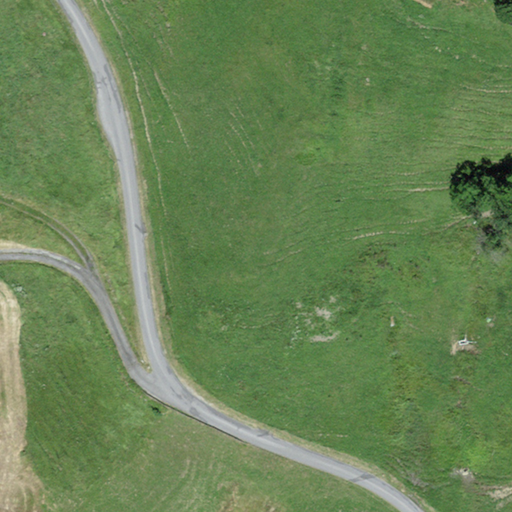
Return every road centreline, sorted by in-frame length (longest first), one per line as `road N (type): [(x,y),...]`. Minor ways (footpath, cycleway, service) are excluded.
road 1 (unclassified): [(411,511),(378,485),(221,421),(171,388),(152,346),(106,80),(64,0)]
road 2 (track): [(171,388),(156,388),(131,364),(87,279),(63,264),(0,255)]
road 3 (track): [(0,197),(71,237),(87,254),(82,276)]
